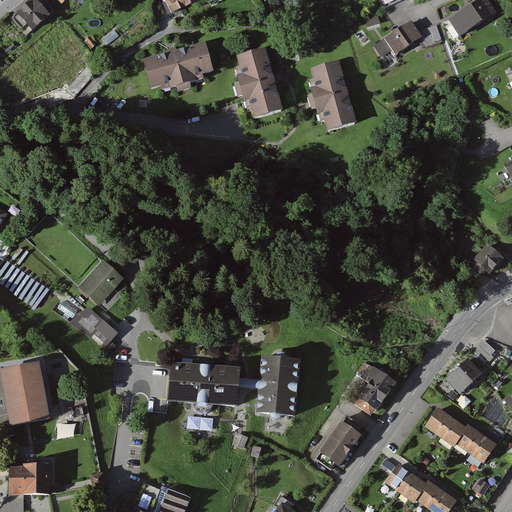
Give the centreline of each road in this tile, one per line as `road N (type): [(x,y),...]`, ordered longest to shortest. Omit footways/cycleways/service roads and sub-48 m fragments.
road 1 (secondary): [(511,284),(458,330),(329,511)]
road 2 (residential): [(0,116),(66,112),(182,125),(233,115)]
road 3 (residential): [(109,511),(134,368)]
